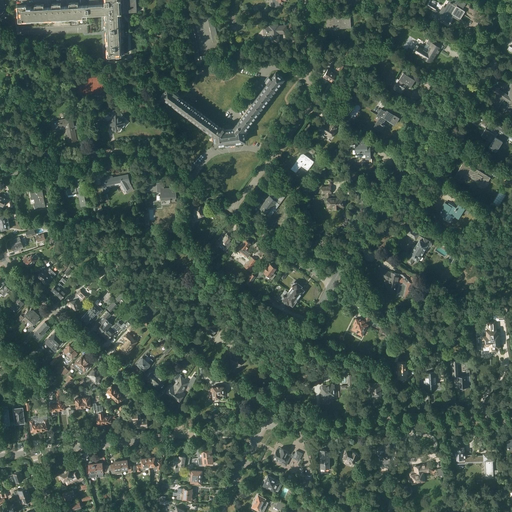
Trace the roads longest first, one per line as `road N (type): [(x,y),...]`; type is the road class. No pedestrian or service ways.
road 1 (secondary): [(508,0),(329,286)]
road 2 (residential): [(179,435),(0,255)]
road 3 (residential): [(0,176),(150,156),(231,216)]
road 4 (residential): [(267,426),(511,417)]
road 5 (residential): [(231,216),(305,112),(304,0)]
road 6 (secondary): [(329,286),(259,426)]
road 7 (residential): [(33,452),(179,435)]
road 8 (residential): [(231,216),(329,286)]
